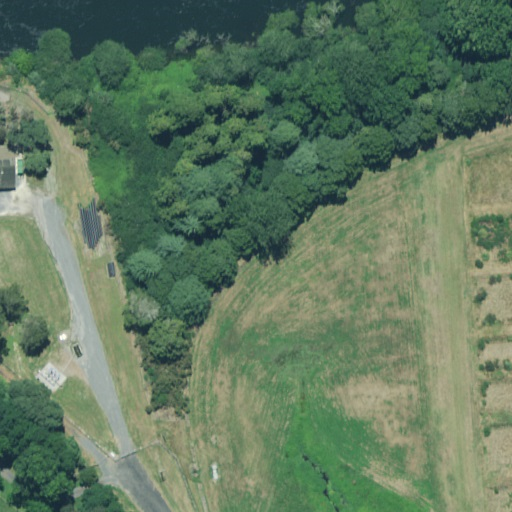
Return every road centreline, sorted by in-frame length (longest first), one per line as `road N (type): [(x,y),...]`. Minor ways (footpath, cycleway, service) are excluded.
road 1 (unclassified): [(0,205),(49,213),(69,240),(109,384)]
road 2 (unclassified): [(139,482),(0,372)]
